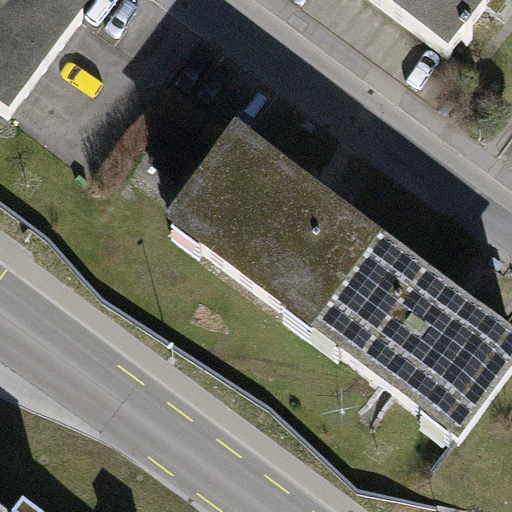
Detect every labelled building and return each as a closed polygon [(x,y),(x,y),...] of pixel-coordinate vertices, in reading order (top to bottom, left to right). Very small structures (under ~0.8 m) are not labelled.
[(0,0),(0,115),(8,122),(83,22),(53,0),(0,0)] [(366,0),(455,64),(497,7),(501,0),(366,0)] [(173,136),(149,167),(176,187),(199,156),(173,136)] [(171,237),(313,343),(384,249),(311,195),(241,143),(171,237)] [(511,344),(457,304),(384,249),(313,343),(453,448),(511,368),(511,344)] [(511,511),(511,368),(453,448),(436,470),(494,511),(511,511)]
